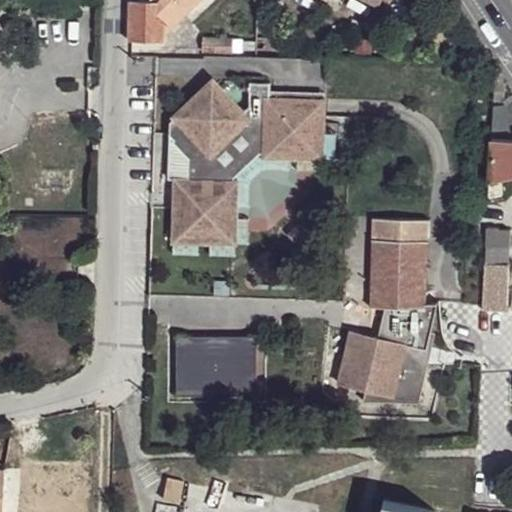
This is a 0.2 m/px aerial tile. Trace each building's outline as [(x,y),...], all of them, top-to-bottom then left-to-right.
[(128,0),(128,40),(164,42),(163,36),(164,26),(189,0),(128,0)] [(189,0),(164,26),(163,36),(199,0),(189,0)] [(366,0),(380,7),(383,0),(324,0),(342,9),(346,0),(366,0)] [(203,38),(202,51),(232,52),(233,39),(203,38)] [(240,52),(241,39),(233,39),(232,52),(240,52)] [(496,65),(494,100),(504,101),(505,78),(496,65)] [(172,122),(171,176),(175,176),(173,241),(198,242),(210,242),(236,243),(237,217),(237,206),(238,181),(228,181),(259,151),(263,151),(263,157),(289,157),(298,158),(323,159),(324,132),(325,98),(270,96),(270,90),(270,81),(250,81),(249,105),(243,110),(213,78),(173,116),(175,119),(172,122)] [(493,105),(492,138),(511,138),(511,106),(510,104),(493,105)] [(324,132),(323,159),(335,159),(336,133),(324,132)] [(511,138),(492,138),(490,180),(503,177),(511,175),(511,138)] [(238,181),(250,181),(263,168),(263,157),(263,151),(259,151),(228,181),(238,181)] [(263,168),(288,169),(289,157),(263,157),(263,168)] [(298,158),(298,169),(323,170),(323,159),(298,158)] [(490,180),(489,194),(506,190),(503,177),(490,180)] [(250,181),(238,181),(237,206),(249,206),(250,181)] [(489,194),(489,200),(507,196),(506,190),(489,194)] [(287,234),(309,257),(331,236),(310,213),(287,234)] [(249,218),(237,217),(236,243),(248,243),(249,218)] [(374,218),(372,306),(385,306),(425,308),(428,219),(374,218)] [(510,229),(487,227),(486,245),(510,247),(510,229)] [(173,241),(173,253),(198,254),(198,242),(173,241)] [(210,242),(210,254),(236,255),(236,243),(210,242)] [(486,245),(485,263),(509,264),(510,247),(486,245)] [(485,263),(483,309),(507,309),(509,264),(485,263)] [(345,358),(339,385),(363,391),(391,398),(390,406),(419,408),(433,366),(430,365),(425,364),(427,354),(431,355),(437,308),(425,308),(385,306),(378,344),(373,364),(345,358)] [(351,332),(345,358),(373,364),(378,344),(351,332)] [(257,336),(176,336),(177,396),(257,395),(257,336)] [(363,391),(362,404),(390,406),(391,398),(363,391)] [(167,477),(164,498),(181,501),(184,479),(167,477)] [(434,511),(435,510),(384,499),(381,511),(434,511)]
